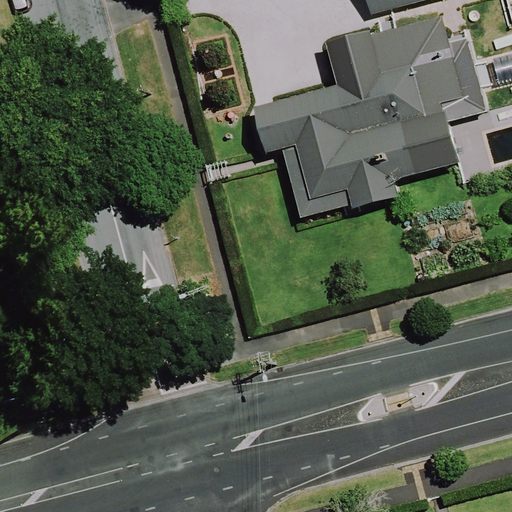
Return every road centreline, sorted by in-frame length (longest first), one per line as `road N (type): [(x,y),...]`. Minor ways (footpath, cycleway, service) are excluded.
road 1 (residential): [(55,0),(178,463)]
road 2 (tertiary): [(178,463),(511,373)]
road 3 (tertiary): [(0,506),(178,463)]
